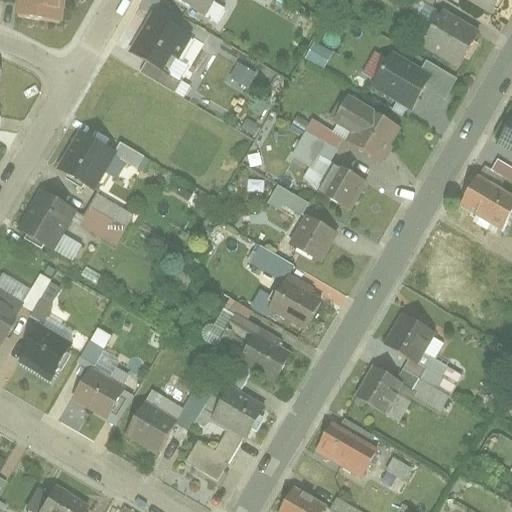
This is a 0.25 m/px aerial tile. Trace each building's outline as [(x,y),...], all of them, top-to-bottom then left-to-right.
[(20,0),(18,21),(66,28),(69,0),(20,0)] [(219,0),(173,0),(208,20),(219,0)] [(462,0),(494,18),(504,0),(462,0)] [(462,71),(481,35),(444,16),(425,52),(462,71)] [(195,40),(153,17),(132,55),(174,78),(195,40)] [(311,44),(305,61),(325,68),(331,50),(311,44)] [(411,113),(431,79),(393,56),(372,90),(411,113)] [(227,83),(247,91),(254,73),(234,65),(227,83)] [(348,145),(382,165),(403,131),(351,100),(336,124),(354,135),(348,145)] [(494,147),(511,157),(511,115),(494,147)] [(312,167),(319,151),(333,157),(342,136),(307,121),(291,158),(312,167)] [(60,173),(98,194),(119,157),(81,135),(60,173)] [(488,170),(510,185),(511,182),(511,171),(495,160),(488,170)] [(319,188),(324,166),(309,163),(304,184),(319,188)] [(123,165),(117,180),(128,185),(134,170),(123,165)] [(326,201),(353,216),(370,185),(343,170),(326,201)] [(511,212),(511,200),(475,181),(458,213),(500,235),(511,212)] [(276,185),(265,204),(279,213),(283,207),(300,217),(308,205),(276,185)] [(41,192),(18,233),(56,255),(80,214),(41,192)] [(114,248),(133,217),(96,194),(77,225),(114,248)] [(291,247),(326,268),(342,241),(307,220),(291,247)] [(466,258),(439,243),(424,269),(451,284),(466,258)] [(270,315),(309,336),(325,307),(286,286),(270,315)] [(0,350),(0,351),(26,307),(0,292),(0,350)] [(433,335),(401,317),(383,348),(415,366),(433,335)] [(38,330),(18,364),(52,385),(73,351),(38,330)] [(241,366),(278,387),(294,358),(257,337),(241,366)] [(371,371),(354,404),(383,419),(400,386),(371,371)] [(93,373),(74,402),(108,424),(127,394),(93,373)] [(213,421),(248,443),(268,412),(233,390),(213,421)] [(146,408),(127,439),(159,458),(178,428),(146,408)] [(330,427),(315,455),(359,480),(375,452),(330,427)] [(188,467),(219,485),(231,465),(201,446),(188,467)] [(404,482),(410,467),(389,459),(384,475),(404,482)] [(92,511),(94,509),(57,488),(43,511),(92,511)] [(292,492),(280,511),(322,511),(324,510),(292,492)]
